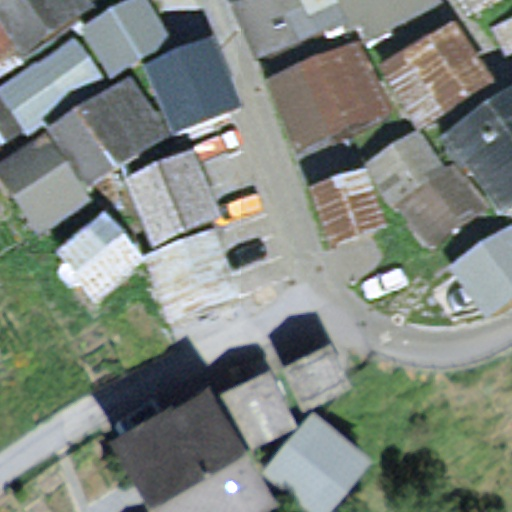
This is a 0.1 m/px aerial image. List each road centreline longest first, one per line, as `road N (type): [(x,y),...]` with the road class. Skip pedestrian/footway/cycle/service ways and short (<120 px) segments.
road 1 (residential): [(0,493),(151,394),(248,356),(352,330)]
road 2 (residential): [(352,330),(230,0)]
road 3 (residential): [(352,330),(448,358),(511,354)]
